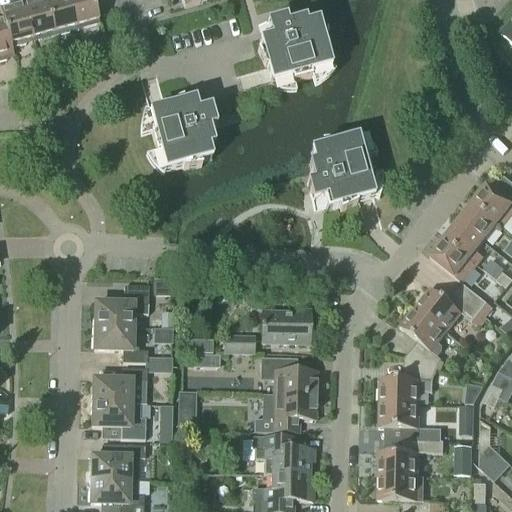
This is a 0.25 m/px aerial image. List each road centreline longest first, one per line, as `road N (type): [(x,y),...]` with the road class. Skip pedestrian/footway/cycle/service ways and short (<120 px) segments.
road 1 (residential): [(63,511),(70,271)]
road 2 (residential): [(339,511),(347,324),(377,283)]
road 3 (residential): [(377,283),(355,267),(190,253)]
road 4 (residential): [(377,283),(491,147)]
road 5 (unclassified): [(491,147),(459,85),(442,15)]
